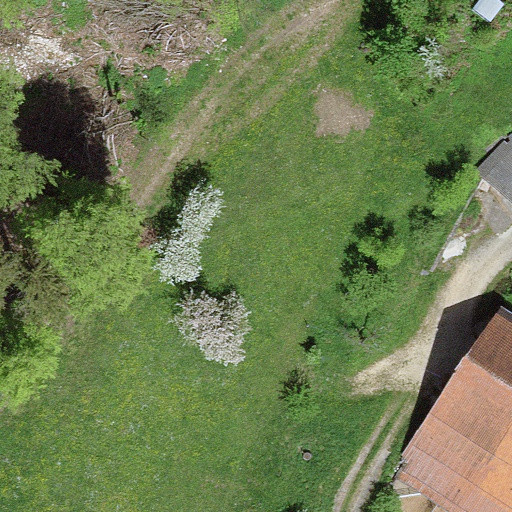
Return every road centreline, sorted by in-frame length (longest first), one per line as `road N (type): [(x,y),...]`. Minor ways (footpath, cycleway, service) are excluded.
road 1 (track): [(337,0),(215,101),(110,203),(0,367)]
road 2 (track): [(511,244),(427,336),(361,470),(349,511)]
